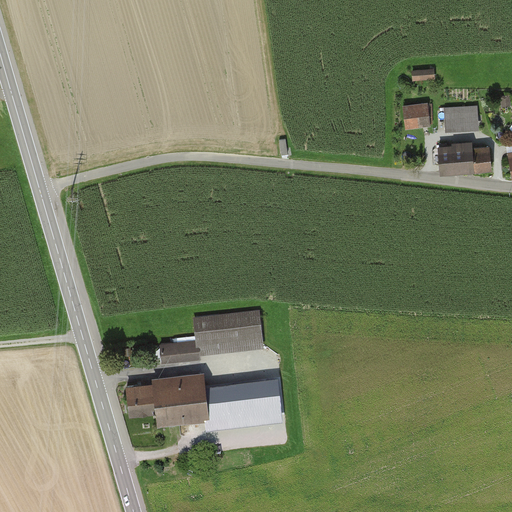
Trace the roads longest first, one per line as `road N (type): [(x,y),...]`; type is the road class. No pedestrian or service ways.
road 1 (unclassified): [(40,190),(193,156),(511,189)]
road 2 (secondary): [(134,511),(40,190)]
road 3 (secondary): [(40,190),(0,51)]
